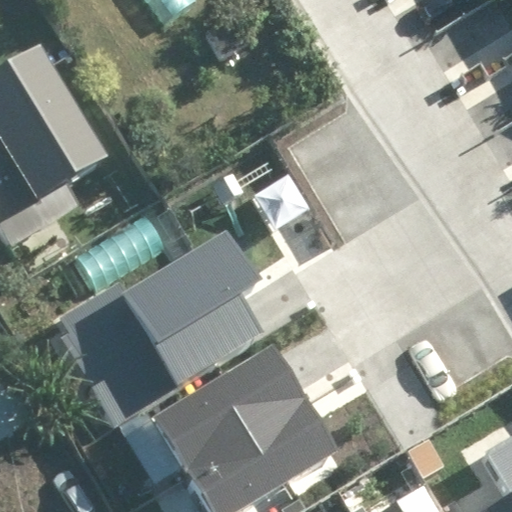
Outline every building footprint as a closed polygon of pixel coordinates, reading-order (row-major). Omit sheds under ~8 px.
[(87,204),(78,189),(110,169),(44,62),(0,88),(0,230),(12,250),(87,204)] [(61,337),(113,423),(257,337),(237,304),(258,292),(226,238),(130,295),(114,269),(53,306),(68,332),(61,337)] [(0,335),(0,436),(46,408),(0,335)] [(147,424),(202,511),(243,511),(333,455),(265,349),(147,424)] [(511,511),(511,434),(484,453),(506,488),(468,511),(511,511)] [(431,511),(417,489),(378,511),(431,511)]
